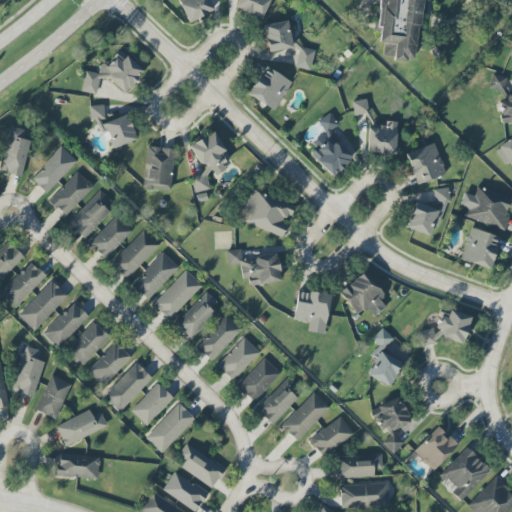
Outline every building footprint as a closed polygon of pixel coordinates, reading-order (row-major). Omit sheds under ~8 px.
[(177,0),(188,23),(214,11),(208,0),(177,0)] [(240,0),(236,9),(262,20),(269,0),(240,0)] [(414,62),(421,0),(384,0),(379,43),(384,43),(382,58),(414,62)] [(315,48),(291,43),(287,21),(263,25),(268,53),(286,49),(297,52),(297,55),(295,67),(310,70),(315,48)] [(81,92),(96,95),(99,78),(109,80),(125,94),(139,77),(141,70),(120,51),(106,66),(100,64),(98,74),(85,71),(81,92)] [(291,80),(263,67),(249,98),(277,110),(291,80)] [(507,79),(493,74),(488,88),(503,92),(507,79)] [(511,93),(505,95),(506,100),(498,102),(503,125),(511,122),(511,93)] [(368,112),(366,100),(352,102),(353,114),(368,112)] [(135,141),(135,137),(126,114),(114,119),(104,119),(103,106),(89,106),(90,121),(95,121),(101,135),(106,135),(106,141),(110,141),(113,149),(135,141)] [(318,119),(323,132),(336,127),(331,114),(318,119)] [(367,153),(395,154),(396,122),(385,122),(385,126),(368,125),(367,153)] [(22,177),(30,141),(23,139),(25,131),(11,127),(0,172),(22,177)] [(222,164),(230,159),(214,132),(189,146),(200,165),(206,162),(215,177),(226,170),(222,164)] [(309,155),(333,178),(352,158),(336,142),(332,146),(320,135),(312,143),(317,147),(309,155)] [(511,138),(496,150),(511,170),(511,169),(511,138)] [(405,154),(416,185),(445,174),(434,143),(405,154)] [(76,162),(60,146),(30,179),(46,194),(76,162)] [(172,191),(173,149),(145,148),(144,190),(172,191)] [(48,200),(63,217),(93,188),(78,172),(48,200)] [(194,193),(209,190),(205,175),(191,178),(194,193)] [(463,217),(504,230),(508,218),(504,217),(510,197),(477,186),(474,196),(463,193),(459,206),(466,208),(463,217)] [(448,203),(446,188),(433,190),(435,205),(448,203)] [(115,206),(100,190),(67,222),(82,238),(115,206)] [(282,237),(288,222),(294,206),(251,190),(239,221),(282,237)] [(405,228),(429,236),(438,210),(414,202),(405,228)] [(132,233),(116,216),(88,243),(104,259),(132,233)] [(499,237),(469,228),(460,260),(490,269),(499,237)] [(126,280),(159,245),(143,230),(110,265),(126,280)] [(0,281),(23,256),(9,243),(0,253),(0,281)] [(225,251),(227,266),(242,265),(245,287),(280,282),(277,254),(242,258),(241,249),(225,251)] [(178,268),(162,253),(131,284),(147,300),(178,268)] [(46,278),(31,262),(0,291),(0,293),(14,308),(46,278)] [(202,286),(185,270),(152,305),(168,321),(202,286)] [(386,308),(379,299),(384,296),(366,272),(339,292),(356,315),(366,308),(373,317),(386,308)] [(34,331),(67,296),(51,281),(18,316),(34,331)] [(324,334),(330,295),(297,291),(293,321),(309,323),(307,332),(324,334)] [(210,309),(217,303),(205,292),(174,326),(190,341),(215,313),(210,309)] [(42,334),(57,349),(88,317),(72,302),(42,334)] [(471,318),(449,310),(447,318),(441,316),(434,333),(422,329),(418,342),(435,348),(439,337),(461,345),(471,318)] [(241,329),(225,314),(195,347),(211,361),(241,329)] [(83,366),(109,337),(93,322),(67,350),(83,366)] [(393,339),(381,329),(372,340),(383,350),(393,339)] [(215,366),(232,382),(260,352),(243,337),(215,366)] [(87,371),(103,387),(131,358),(114,342),(87,371)] [(44,362),(38,360),(41,351),(25,346),(11,391),(33,398),(44,362)] [(391,386),(400,361),(378,353),(368,378),(391,386)] [(280,374),(263,358),(236,386),(254,402),(280,374)] [(119,413),(152,378),(136,363),(103,397),(119,413)] [(54,420),(71,385),(51,375),(34,411),(54,420)] [(282,382),(255,409),(272,425),(298,398),(282,382)] [(146,426),(173,398),(157,383),(130,411),(146,426)] [(329,409),(314,393),(279,426),(295,442),(329,409)] [(402,445),(395,431),(408,424),(411,421),(402,404),(396,397),(383,404),(372,414),(382,433),(382,443),(392,454),(402,445)] [(194,419),(178,403),(145,438),(161,454),(194,419)] [(92,416),(89,410),(55,426),(64,447),(107,427),(100,412),(92,416)] [(320,456),(353,437),(342,418),(309,437),(320,456)] [(412,453),(433,472),(457,445),(437,426),(412,453)] [(224,468),(184,445),(178,456),(185,460),(180,469),(213,487),(224,468)] [(437,478),(461,501),(490,471),(466,448),(437,478)] [(98,457),(58,454),(57,476),(97,479),(98,457)] [(336,479),(373,477),(373,471),(382,470),(381,455),(335,457),(336,479)] [(194,511),(207,494),(174,472),(162,490),(193,511),(194,511)] [(475,511),(507,511),(511,507),(511,493),(495,477),(467,504),(475,511)] [(339,486),(340,508),(388,507),(387,484),(339,486)] [(182,511),(152,494),(141,511),(182,511)]
